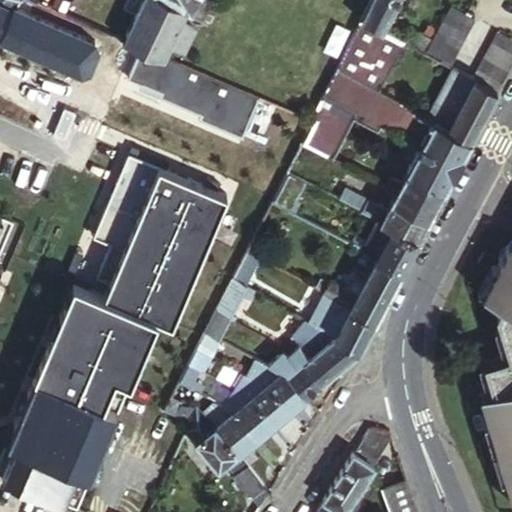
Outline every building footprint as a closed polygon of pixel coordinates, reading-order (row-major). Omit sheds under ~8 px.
[(27,0),(19,0),(1,40),(80,75),(88,72),(89,71),(104,34),(69,18),(39,5),(27,0)] [(142,0),(122,41),(139,49),(159,58),(167,45),(178,22),(183,13),(188,15),(195,0),(142,0)] [(384,30),(398,0),(371,0),(362,19),(384,30)] [(442,19),(426,50),(448,61),(471,17),(466,14),(449,5),(442,19)] [(412,42),(426,50),(442,19),(430,13),(422,30),(418,29),(412,42)] [(405,42),(384,30),(362,19),(337,66),(380,89),(405,42)] [(178,22),(167,45),(186,54),(197,31),(178,22)] [(498,87),(511,60),(511,37),(500,31),(476,76),(498,87)] [(196,118),(293,161),(305,141),(312,126),(310,125),(159,58),(139,49),(126,78),(159,92),(157,96),(198,114),(196,118)] [(380,89),(337,66),(324,93),(355,109),(353,116),(379,129),(382,123),(419,144),(433,118),(429,115),(411,106),(380,89)] [(472,138),(497,90),(454,67),(434,104),(429,115),(433,118),(472,138)] [(324,93),(310,125),(312,126),(305,141),(333,156),(353,116),(355,109),(324,93)] [(411,106),(429,115),(434,104),(416,95),(411,106)] [(445,187),(472,138),(433,118),(419,144),(407,167),(445,187)] [(228,193),(128,153),(95,237),(111,243),(99,273),(114,279),(107,295),(151,313),(156,315),(176,323),(228,193)] [(396,188),(434,208),(445,187),(407,167),(401,179),(396,188)] [(284,177),(301,185),(306,177),(288,169),(284,177)] [(386,183),(396,188),(401,179),(391,174),(386,183)] [(419,236),(434,208),(396,188),(386,207),(343,190),(340,195),(338,201),(378,219),(419,236)] [(325,195),(338,201),(340,195),(327,190),(324,195),(325,195)] [(335,205),(338,201),(325,195),(324,195),(322,199),(335,205)] [(0,214),(0,265),(18,222),(0,214)] [(338,237),(294,216),(287,230),(332,252),(338,237)] [(401,268),(419,236),(378,219),(366,241),(362,249),(375,256),(401,268)] [(511,239),(511,240),(509,239),(506,238),(482,280),(501,290),(496,300),(506,341),(482,347),(490,380),(478,382),(506,500),(511,498),(511,239)] [(358,247),(362,249),(366,241),(362,239),(358,247)] [(249,245),(245,252),(255,257),(258,251),(249,245)] [(245,252),(241,258),(238,264),(249,269),(255,257),(245,252)] [(375,316),(401,268),(375,256),(368,269),(357,290),(354,297),(351,304),(375,316)] [(357,290),(368,269),(357,265),(347,285),(357,290)] [(331,277),(323,290),(326,292),(338,297),(345,284),(331,277)] [(243,287),(229,280),(214,309),(227,316),(243,287)] [(72,281),(0,462),(0,473),(80,506),(156,315),(151,313),(107,295),(72,281)] [(354,297),(357,290),(347,285),(345,284),(338,297),(342,300),(346,302),(350,296),(354,297)] [(310,321),(333,334),(336,331),(342,319),(351,304),(346,302),(342,300),(338,297),(326,292),(310,321)] [(359,348),(375,316),(351,304),(342,319),(336,331),(333,334),(358,347),(359,348)] [(227,316),(214,309),(201,332),(210,337),(215,338),(222,328),(223,324),(226,318),(227,316)] [(299,344),(311,353),(333,334),(310,321),(305,320),(290,336),(297,343),(299,344)] [(210,337),(201,332),(192,349),(202,354),(210,337)] [(333,334),(311,353),(305,359),(321,378),(358,347),(333,334)] [(210,337),(202,354),(208,356),(217,340),(215,338),(210,337)] [(284,349),(269,361),(281,367),(305,392),(321,378),(305,359),(311,353),(299,344),(288,354),(284,349)] [(192,349),(184,363),(194,369),(202,354),(192,349)] [(202,354),(194,369),(197,370),(200,371),(208,356),(202,354)] [(264,381),(281,367),(269,361),(262,358),(256,356),(247,374),(264,381)] [(194,369),(184,363),(175,382),(186,387),(188,388),(197,370),(194,369)] [(287,407),(305,392),(281,367),(264,381),(287,407)] [(232,387),(249,394),(264,381),(247,374),(240,371),(232,387)] [(249,394),(271,420),(287,407),(264,381),(249,394)] [(224,404),(232,408),(249,394),(232,387),(224,404)] [(232,408),(254,434),(271,420),(249,394),(232,408)] [(167,397),(160,410),(171,415),(176,404),(177,402),(167,397)] [(214,400),(200,411),(216,421),(232,408),(224,404),(214,400)] [(193,407),(176,404),(171,415),(187,421),(193,407)] [(188,422),(186,427),(195,439),(216,421),(200,411),(193,407),(187,421),(188,422)] [(239,447),(254,434),(232,408),(216,421),(239,447)] [(217,464),(227,457),(239,447),(216,421),(195,439),(217,464)] [(365,432),(394,437),(391,429),(369,426),(365,432)] [(377,465),(394,437),(365,432),(357,444),(375,456),(372,461),(377,465)] [(354,449),(372,461),(375,456),(357,444),(354,449)] [(249,491),(262,479),(239,447),(227,457),(236,469),(232,472),(249,491)] [(346,511),(377,465),(372,461),(354,449),(323,497),(346,511)] [(421,511),(408,475),(386,484),(395,511),(421,511)] [(345,511),(346,511),(323,497),(313,511),(345,511)]
